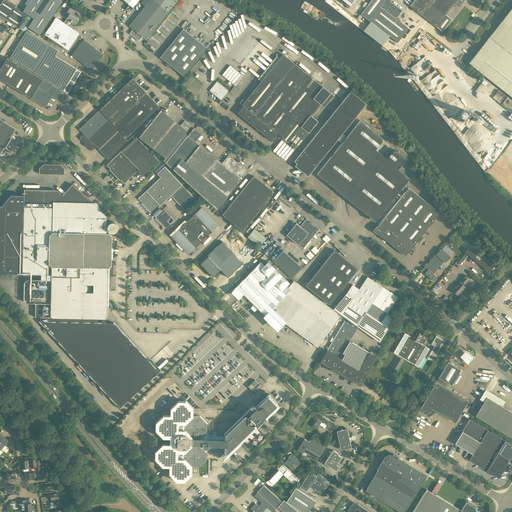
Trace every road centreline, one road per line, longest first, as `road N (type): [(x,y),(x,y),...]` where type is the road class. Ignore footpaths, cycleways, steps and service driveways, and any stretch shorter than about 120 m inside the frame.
road 1 (unclassified): [(511,376),(366,242),(150,69),(129,64)]
road 2 (unclassified): [(316,385),(254,342),(50,131)]
road 3 (unknown): [(281,174),(339,91),(286,41),(246,29),(198,108)]
road 4 (secondary): [(129,482),(0,322)]
road 5 (unknown): [(224,310),(195,335),(135,340),(122,324),(118,259),(135,251)]
road 6 (secondary): [(0,330),(129,482)]
road 7 (unclassified): [(208,511),(316,385)]
road 8 (unclassified): [(506,502),(383,426)]
